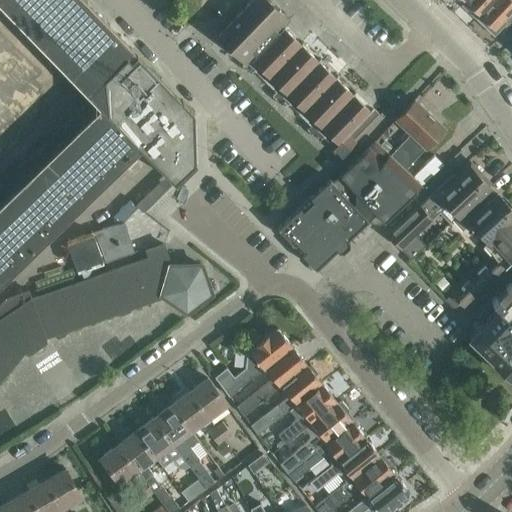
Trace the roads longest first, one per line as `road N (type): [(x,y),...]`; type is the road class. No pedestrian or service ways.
road 1 (residential): [(0,476),(79,429),(272,286)]
road 2 (residential): [(471,506),(300,293),(272,286)]
road 3 (residential): [(272,167),(118,0)]
road 4 (residential): [(511,127),(471,69),(403,0)]
